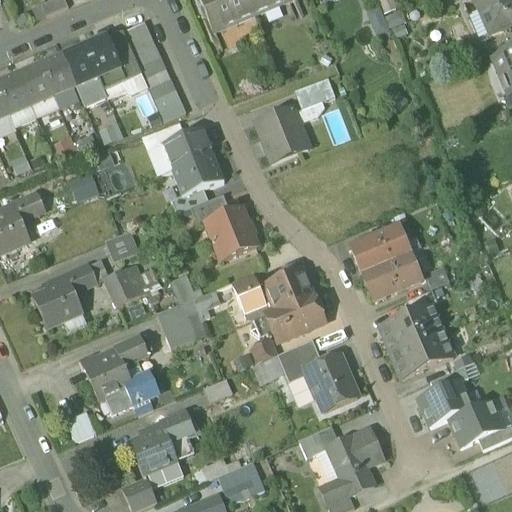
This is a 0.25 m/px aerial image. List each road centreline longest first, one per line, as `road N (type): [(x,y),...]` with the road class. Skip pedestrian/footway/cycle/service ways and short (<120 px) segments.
road 1 (residential): [(160,0),(202,95),(267,207),(336,278),(416,467)]
road 2 (residential): [(65,511),(0,366)]
road 3 (residential): [(121,0),(0,47)]
